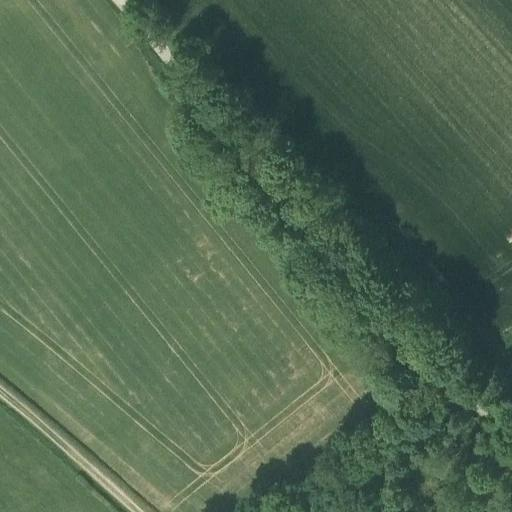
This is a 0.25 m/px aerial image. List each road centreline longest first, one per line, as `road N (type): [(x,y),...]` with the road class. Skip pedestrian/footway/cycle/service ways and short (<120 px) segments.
road 1 (unclassified): [(511,428),(451,395),(122,0)]
road 2 (track): [(285,511),(451,395)]
road 3 (track): [(131,511),(0,394)]
